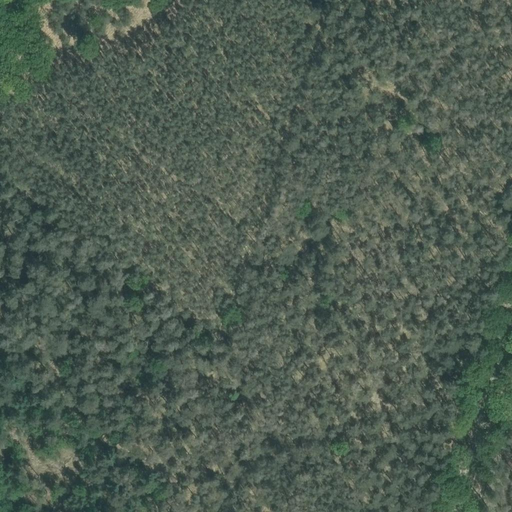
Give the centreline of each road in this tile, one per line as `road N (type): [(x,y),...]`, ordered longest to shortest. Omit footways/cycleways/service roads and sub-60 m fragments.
road 1 (track): [(338,0),(185,459)]
road 2 (track): [(0,330),(31,333),(66,407),(124,444),(185,459),(167,511)]
road 3 (track): [(511,309),(454,511)]
